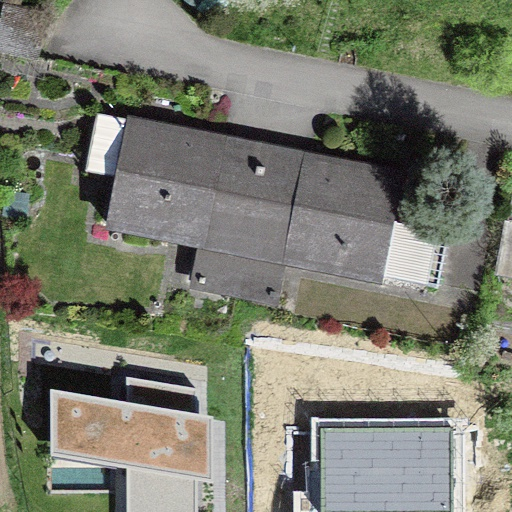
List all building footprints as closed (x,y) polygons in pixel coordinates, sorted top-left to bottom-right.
[(0,18),(0,54),(38,62),(48,14),(3,5),(0,18)] [(188,292),(232,301),(263,144),(128,118),(127,122),(96,116),(84,174),(115,180),(105,236),(174,249),(168,279),(190,283),(188,292)] [(263,144),(232,301),(293,313),(301,275),(383,291),(385,282),(440,292),(451,236),(396,225),(406,172),(263,144)] [(495,276),(511,279),(511,223),(507,223),(495,276)] [(128,492),(64,492),(64,511),(196,511),(198,388),(128,378),(128,492)]
